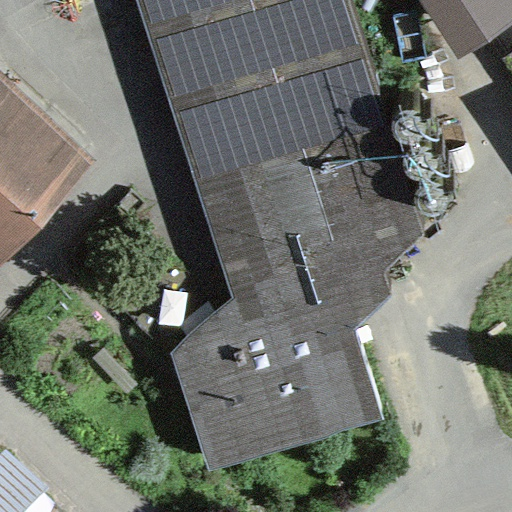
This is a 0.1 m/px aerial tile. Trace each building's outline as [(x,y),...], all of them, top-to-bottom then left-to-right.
[(138,0),(141,9),(232,290),(170,339),(359,311),(390,281),(381,251),(424,216),(354,0),(138,0)] [(511,11),(511,0),(465,0),(484,29),(511,11)] [(0,263),(99,158),(0,64),(0,263)] [(392,105),(394,111),(398,117),(405,120),(412,120),(419,117),(424,112),(426,106),(426,100),(424,94),(420,89),(414,86),(408,85),(401,87),(396,91),(392,98),(392,105)] [(403,138),(404,144),(408,150),(414,154),(421,155),(428,153),(434,149),(437,143),(438,137),(436,131),(432,126),(427,122),(421,121),(414,122),(408,125),(405,131),(403,138)] [(414,172),(415,179),(418,184),(423,188),(429,191),(435,191),(441,188),(445,184),(448,178),(449,170),(446,164),(441,159),(434,156),(427,157),(421,160),(416,165),(414,172)] [(359,311),(170,339),(206,459),(385,400),(359,311)] [(0,511),(22,511),(43,491),(6,456),(0,462),(0,511)]
